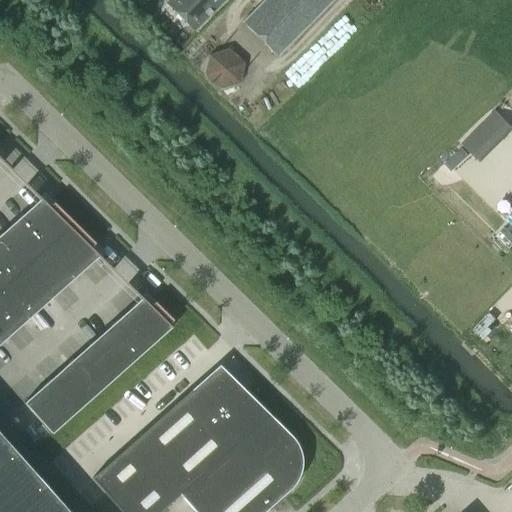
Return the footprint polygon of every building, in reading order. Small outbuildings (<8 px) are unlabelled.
[(171,0),(167,4),(195,31),(226,0),(171,0)] [(278,57),(333,0),(265,0),(243,23),(278,57)] [(203,56),(215,88),(247,75),(234,44),(203,56)] [(496,113),(484,124),(496,136),(507,124),(496,113)] [(462,149),(446,164),(452,171),(468,155),(462,149)] [(40,198),(0,232),(0,239),(24,266),(46,246),(73,222),(52,202),(48,206),(43,201),(40,198)] [(73,222),(46,246),(74,277),(97,256),(98,255),(96,253),(90,247),(94,243),(73,222)] [(0,239),(0,284),(1,286),(24,266),(0,239)] [(46,246),(24,266),(51,297),(74,277),(46,246)] [(51,297),(24,266),(1,286),(29,317),(51,297)] [(29,317),(1,286),(0,287),(0,330),(6,337),(29,317)] [(140,298),(113,322),(141,353),(169,327),(170,328),(171,327),(168,323),(172,319),(153,301),(149,305),(141,297),(140,298)] [(141,353),(113,322),(91,342),(118,373),(141,353)] [(118,373),(91,342),(70,361),(97,391),(118,373)] [(97,391),(70,361),(23,402),(50,433),(97,391)] [(219,363),(133,439),(91,476),(106,492),(123,511),(156,511),(179,492),(269,412),(245,388),(219,363)] [(293,436),(269,412),(179,492),(196,511),(262,511),(290,488),(292,486),(294,483),(296,480),(298,477),(299,474),(300,471),(301,467),(301,464),(302,461),(301,457),(301,454),(300,451),(299,447),(298,444),(297,441),(295,438),(293,436)] [(0,511),(65,511),(0,438),(0,511)]
